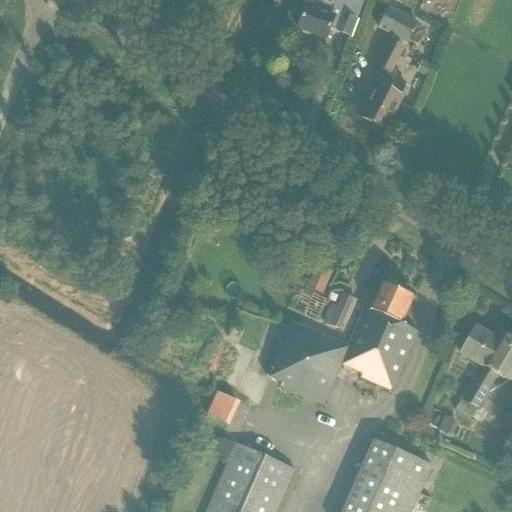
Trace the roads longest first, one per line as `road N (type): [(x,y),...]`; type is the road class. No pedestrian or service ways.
road 1 (tertiary): [(511,281),(57,0)]
road 2 (unclassified): [(0,122),(47,0)]
